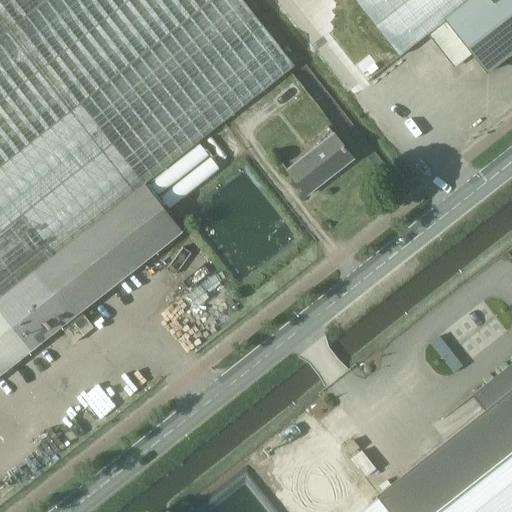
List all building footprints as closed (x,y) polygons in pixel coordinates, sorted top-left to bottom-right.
[(0,0),(0,298),(145,184),(294,65),(242,0),(0,0)] [(355,0),(400,56),(427,35),(445,20),(470,0),(355,0)] [(511,0),(470,0),(445,20),(488,74),(511,54),(511,0)] [(279,110),(301,93),(294,83),(271,101),(279,110)] [(333,134),(287,169),(305,193),(352,158),(333,134)] [(0,298),(0,377),(183,233),(145,184),(0,298)] [(388,511),(435,511),(511,452),(511,363),(472,395),(484,411),(376,496),(378,499),(388,511)] [(359,448),(353,440),(345,447),(351,454),(359,448)] [(366,477),(375,469),(361,451),(352,459),(366,477)] [(511,511),(511,452),(435,511),(388,511),(378,499),(362,511),(511,511)] [(342,456),(336,461),(355,487),(362,480),(342,456)] [(327,478),(327,479),(327,481),(327,482),(327,484),(328,485),(330,487),(333,488),(336,488),(338,487),(339,486),(340,486),(340,485),(341,483),(341,481),(341,479),(341,478),(341,477),(339,475),(333,474),(331,474),(329,475),(327,478)]
